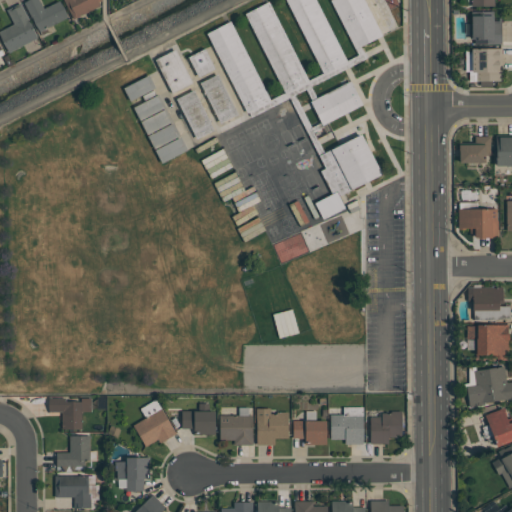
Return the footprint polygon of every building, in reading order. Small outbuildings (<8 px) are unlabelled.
[(68,18),(60,1),(43,8),(39,0),(26,0),(24,1),(38,32),(68,18)] [(63,0),(73,19),(102,6),(99,0),(63,0)] [(247,12),(284,97),(348,69),(317,0),(288,0),(321,75),(306,81),(271,1),(247,12)] [(331,0),(353,49),(381,37),(364,0),(331,0)] [(0,31),(0,36),(7,52),(37,39),(21,4),(7,11),(13,25),(0,31)] [(471,16),(471,39),(491,39),(491,44),(501,44),(501,21),(493,21),(493,16),(471,16)] [(245,114),(269,103),(233,21),(208,32),(245,114)] [(501,49),(471,48),(470,80),(500,81),(501,49)] [(192,83),(175,49),(155,60),(172,93),(192,83)] [(214,70),(206,49),(188,56),(196,77),(214,70)] [(237,114),(218,74),(200,83),(219,123),(237,114)] [(130,101),(155,88),(148,75),(123,88),(130,101)] [(362,105),(351,81),(310,100),(321,125),(362,105)] [(195,139),(213,130),(194,90),(176,98),(195,139)] [(133,107),(139,120),(165,108),(159,95),(133,107)] [(187,151),(167,108),(140,121),(147,135),(161,163),(187,151)] [(318,154),(324,168),(321,170),(332,196),(381,176),(363,135),(318,154)] [(459,162),(484,163),(484,155),(490,155),(490,137),(474,136),(474,144),(459,144),(459,162)] [(498,165),(511,165),(511,137),(497,137),(498,165)] [(457,210),(458,229),(471,228),(472,238),(498,237),(497,208),(457,210)] [(502,287),(467,288),(467,301),(473,301),(473,318),(509,318),(509,305),(502,305),(502,287)] [(475,357),(508,357),(508,325),(466,325),(466,339),(475,339),(475,357)] [(473,370),(476,403),(511,399),(511,382),(506,383),(504,367),(473,370)] [(62,429),(81,430),(82,412),(91,412),(91,400),(48,398),(48,412),(62,412),(62,429)] [(132,425),(145,447),(157,440),(159,443),(175,434),(156,399),(140,408),(145,418),(132,425)] [(344,444),(362,444),(363,407),(344,407),(343,415),(330,414),(330,439),(344,440),(344,444)] [(275,444),(275,439),(288,438),(287,412),(270,413),(270,408),(255,409),(256,445),(275,444)] [(484,415),(496,447),(511,441),(511,421),(508,423),(503,408),(484,415)] [(214,411),(181,411),(181,429),(193,429),(193,434),(214,434),(214,411)] [(326,420),(315,420),(315,411),(305,411),(305,420),(292,421),(293,439),(305,438),(305,445),(326,444),(326,420)] [(370,444),(388,443),(388,437),(402,437),(401,411),(380,412),(380,416),(369,417),(370,444)] [(89,435),(69,435),(69,453),(56,453),(56,466),(89,466),(89,435)] [(511,486),(511,450),(493,460),(507,489),(511,486)] [(148,457),(125,458),(125,461),(116,462),(116,490),(143,490),(143,478),(148,478),(148,457)] [(55,497),(73,497),(74,508),(91,508),(90,499),(97,499),(97,475),(54,476),(55,497)] [(162,511),(165,508),(153,494),(133,511),(162,511)] [(369,511),(402,511),(403,505),(388,505),(388,500),(370,500),(369,511)] [(326,511),(327,506),(313,506),(313,501),(294,501),(294,511),(326,511)] [(364,511),(365,507),(352,507),(353,501),(331,501),(331,511),(364,511)] [(251,511),(252,502),(233,502),(233,508),(220,508),(220,511),(251,511)] [(289,511),(290,507),(278,508),(277,502),(257,502),(256,511),(289,511)]
